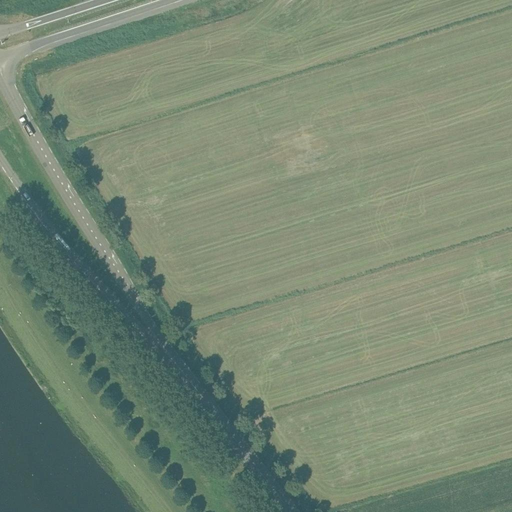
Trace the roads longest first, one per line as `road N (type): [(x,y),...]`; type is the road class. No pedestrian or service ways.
road 1 (secondary): [(290,511),(122,298)]
road 2 (secondary): [(122,298),(0,87)]
road 3 (secondary): [(0,123),(50,211),(122,298)]
road 4 (motorway): [(5,54),(173,0)]
